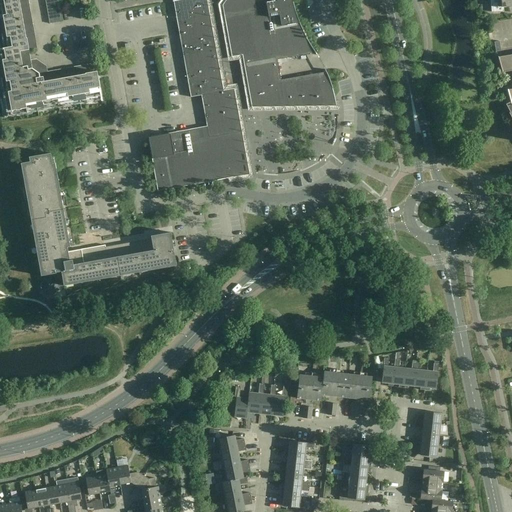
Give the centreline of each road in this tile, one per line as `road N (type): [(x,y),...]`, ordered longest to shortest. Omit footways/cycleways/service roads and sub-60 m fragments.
road 1 (unclassified): [(189,213),(301,195),(351,162),(362,112),(326,0)]
road 2 (secondary): [(0,450),(60,434),(106,409),(219,305)]
road 3 (secondary): [(408,205),(313,234),(240,279),(219,305)]
road 4 (secondary): [(219,305),(330,243),(409,224)]
road 5 (residential): [(259,511),(267,433),(290,423),(392,429)]
road 6 (tertiary): [(494,501),(454,307)]
road 7 (unclassified): [(136,178),(104,0)]
road 8 (tertiary): [(440,186),(400,43)]
road 9 (tertiary): [(400,43),(419,190)]
